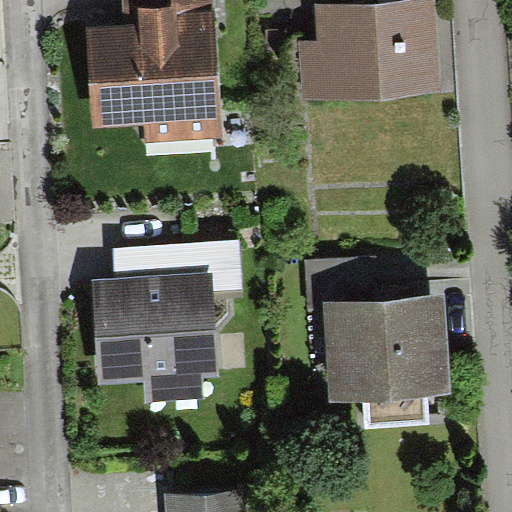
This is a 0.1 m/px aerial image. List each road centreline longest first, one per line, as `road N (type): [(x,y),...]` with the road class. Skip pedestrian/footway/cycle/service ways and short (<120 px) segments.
road 1 (residential): [(510,511),(479,0)]
road 2 (residential): [(48,511),(18,0)]
